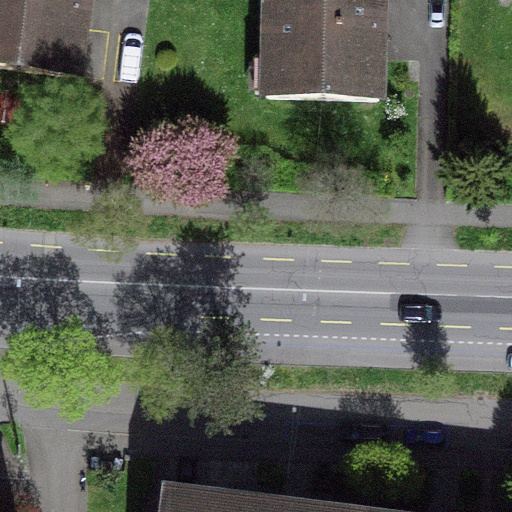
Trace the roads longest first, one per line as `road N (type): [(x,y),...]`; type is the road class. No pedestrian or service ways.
road 1 (secondary): [(511,301),(0,277)]
road 2 (residential): [(511,415),(0,391)]
